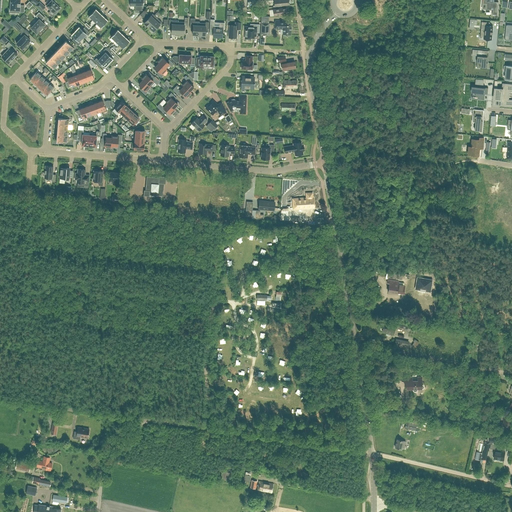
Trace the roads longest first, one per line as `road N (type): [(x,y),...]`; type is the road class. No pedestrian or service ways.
road 1 (track): [(24,348),(27,239),(36,234),(215,259),(214,299)]
road 2 (track): [(511,296),(471,296),(351,222),(375,146)]
road 3 (unclassified): [(371,452),(142,419)]
road 4 (track): [(206,372),(0,345)]
road 5 (tertiary): [(354,346),(325,162)]
road 6 (residential): [(325,162),(272,171),(162,161)]
road 7 (track): [(371,452),(507,485),(511,465)]
road 8 (unclassified): [(511,373),(354,346)]
road 9 (unclassified): [(142,419),(0,399)]
